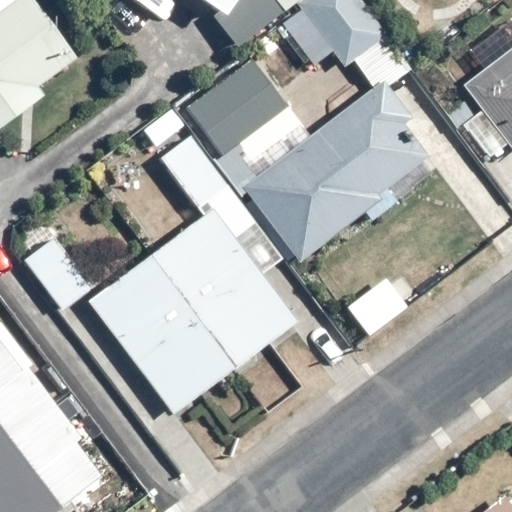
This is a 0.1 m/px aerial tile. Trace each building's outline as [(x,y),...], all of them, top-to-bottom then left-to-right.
[(74,54),(31,0),(0,0),(0,126),(41,94),(34,86),(74,54)] [(204,0),(234,23),(251,0),(281,0),(288,9),(300,0),(204,0)] [(406,69),(357,0),(314,0),(278,26),(308,67),(341,44),(375,91),(406,69)] [(511,51),(464,91),(479,109),(462,123),(490,157),(508,143),(511,147),(511,51)] [(299,261),(363,213),(371,224),(401,201),(391,187),(421,164),(367,93),(287,153),(264,122),(287,105),(250,56),(183,106),(220,156),(299,261)] [(186,133),(156,155),(201,215),(89,299),(175,413),(297,321),(261,274),(281,259),(186,133)] [(92,287),(53,233),(22,256),(61,309),(92,287)] [(0,494),(21,478),(14,469),(34,454),(12,425),(25,415),(0,382),(0,494)] [(511,511),(511,500),(506,493),(482,511),(511,511)]
